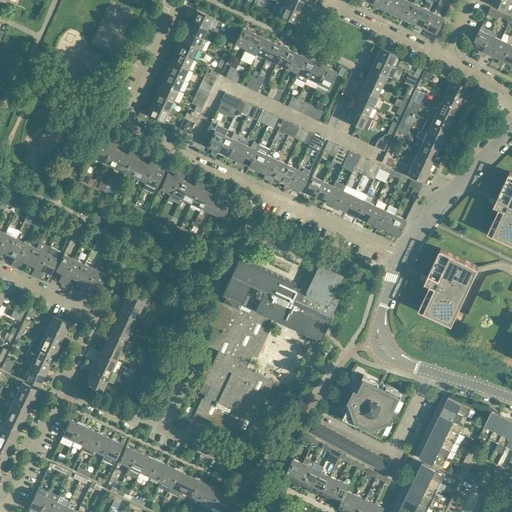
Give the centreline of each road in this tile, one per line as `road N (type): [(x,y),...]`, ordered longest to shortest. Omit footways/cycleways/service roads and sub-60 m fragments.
road 1 (residential): [(400,256),(120,127),(179,0)]
road 2 (residential): [(59,390),(92,317),(0,273)]
road 3 (residential): [(223,456),(150,419),(125,421),(59,390)]
road 4 (residential): [(400,256),(424,219),(511,130)]
road 5 (residential): [(379,342),(403,363),(511,398)]
road 6 (residential): [(4,511),(59,390)]
road 7 (residential): [(447,59),(334,0)]
